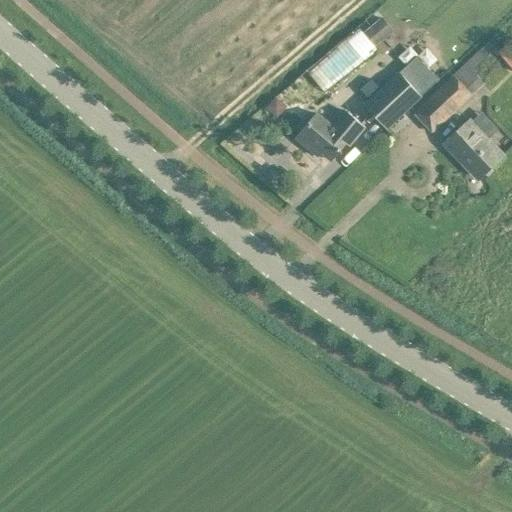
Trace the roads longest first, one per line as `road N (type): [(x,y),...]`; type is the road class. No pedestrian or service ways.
road 1 (secondary): [(511,415),(274,266),(153,140),(0,18)]
road 2 (track): [(114,177),(325,0)]
